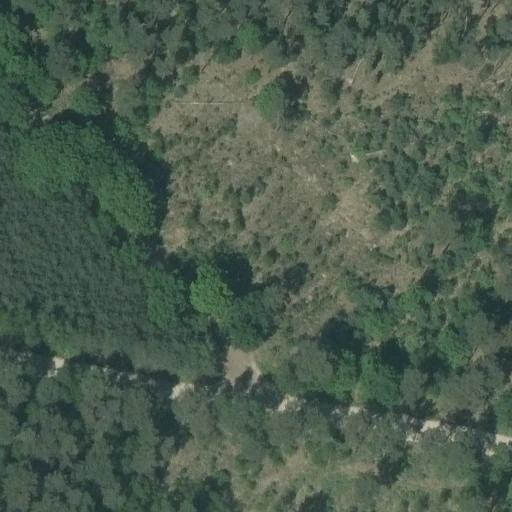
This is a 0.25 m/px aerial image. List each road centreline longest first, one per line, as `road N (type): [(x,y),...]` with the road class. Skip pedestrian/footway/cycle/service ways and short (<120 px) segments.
road 1 (track): [(0,83),(237,358),(260,406)]
road 2 (track): [(0,359),(260,406)]
road 3 (track): [(260,406),(511,454)]
